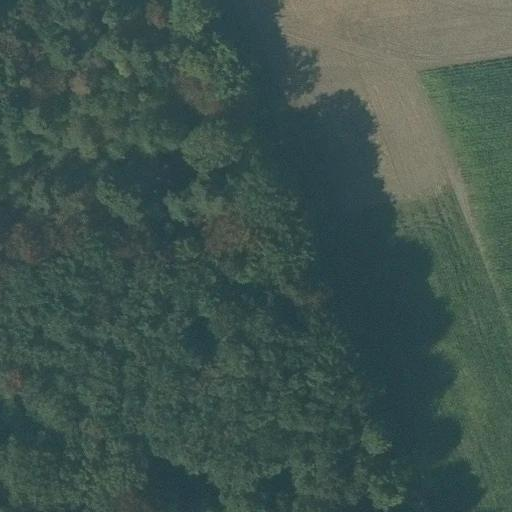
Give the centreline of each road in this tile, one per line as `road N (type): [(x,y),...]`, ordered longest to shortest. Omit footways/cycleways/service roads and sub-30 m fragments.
road 1 (track): [(229,0),(408,450),(405,496)]
road 2 (track): [(425,511),(405,496),(0,384)]
